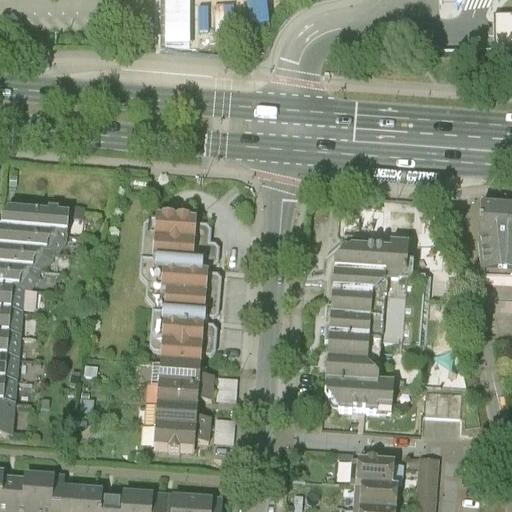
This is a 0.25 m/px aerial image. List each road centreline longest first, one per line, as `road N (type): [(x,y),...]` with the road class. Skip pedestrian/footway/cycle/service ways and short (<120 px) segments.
road 1 (residential): [(262,441),(288,133)]
road 2 (primary): [(288,133),(229,104),(0,87)]
road 3 (primary): [(0,124),(226,144),(288,133)]
road 4 (residential): [(262,441),(508,444),(511,472)]
road 5 (residential): [(390,0),(303,48),(288,133)]
road 6 (primary): [(288,133),(470,148)]
